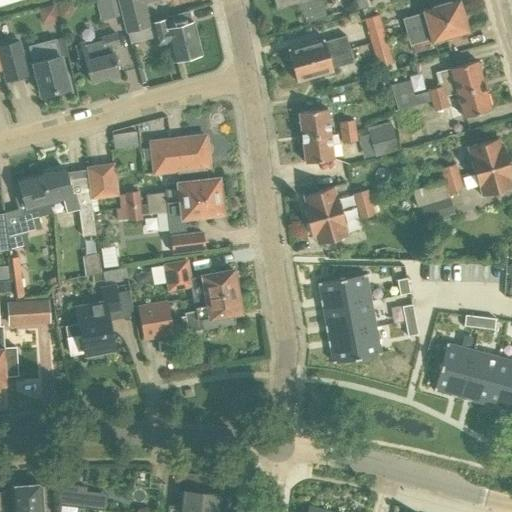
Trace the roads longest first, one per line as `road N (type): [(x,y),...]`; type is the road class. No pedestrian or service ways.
road 1 (residential): [(281,445),(287,341),(247,79)]
road 2 (residential): [(281,445),(147,434),(0,443)]
road 3 (residential): [(0,144),(247,79)]
road 4 (residential): [(511,502),(281,445)]
